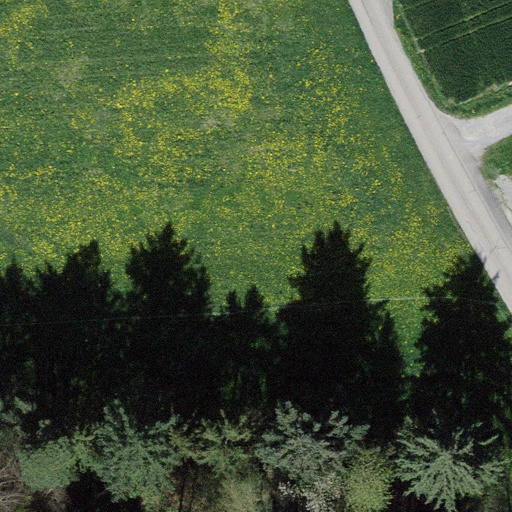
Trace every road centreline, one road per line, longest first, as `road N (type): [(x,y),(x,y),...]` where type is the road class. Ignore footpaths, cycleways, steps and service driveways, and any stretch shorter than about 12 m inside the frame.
road 1 (residential): [(443,161),(364,0)]
road 2 (track): [(511,276),(443,161)]
